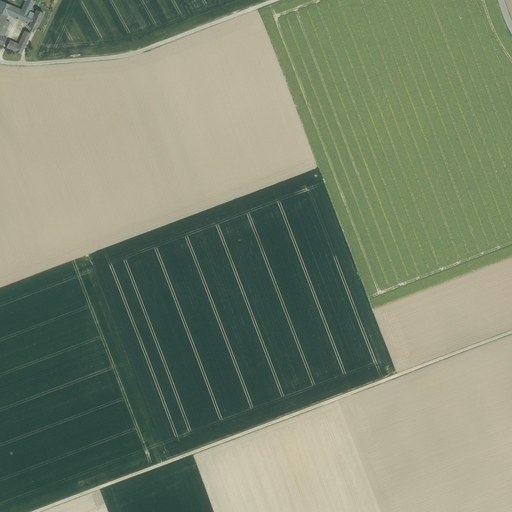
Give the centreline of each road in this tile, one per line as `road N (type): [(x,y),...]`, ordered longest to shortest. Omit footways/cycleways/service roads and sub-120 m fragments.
road 1 (track): [(511,333),(39,511)]
road 2 (unclassified): [(275,0),(129,54),(0,61)]
